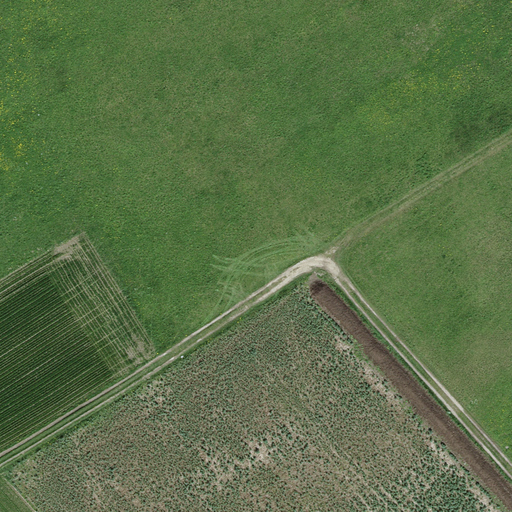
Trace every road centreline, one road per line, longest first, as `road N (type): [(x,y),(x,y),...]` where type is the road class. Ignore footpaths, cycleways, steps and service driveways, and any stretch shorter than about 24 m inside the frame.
road 1 (track): [(511,467),(324,257),(0,463)]
road 2 (track): [(511,136),(324,257)]
